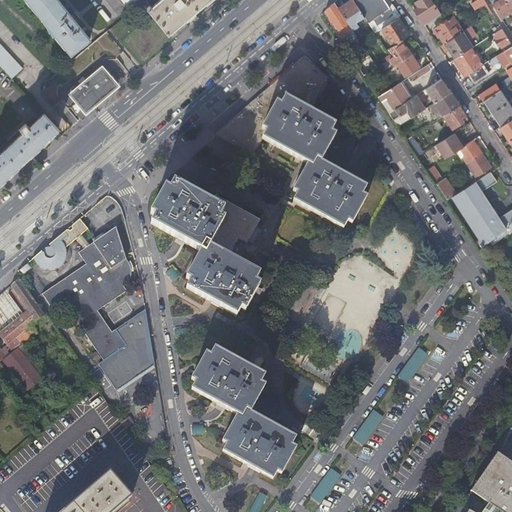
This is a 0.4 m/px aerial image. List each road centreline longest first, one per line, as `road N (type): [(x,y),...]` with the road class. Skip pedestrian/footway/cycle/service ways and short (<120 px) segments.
road 1 (residential): [(511,330),(300,16)]
road 2 (residential): [(115,177),(148,271),(179,449),(209,511)]
road 3 (residential): [(115,177),(300,16)]
road 4 (primary): [(256,0),(85,143)]
road 5 (residential): [(391,511),(511,336)]
road 6 (residential): [(511,173),(399,0)]
road 7 (residential): [(0,274),(115,177)]
